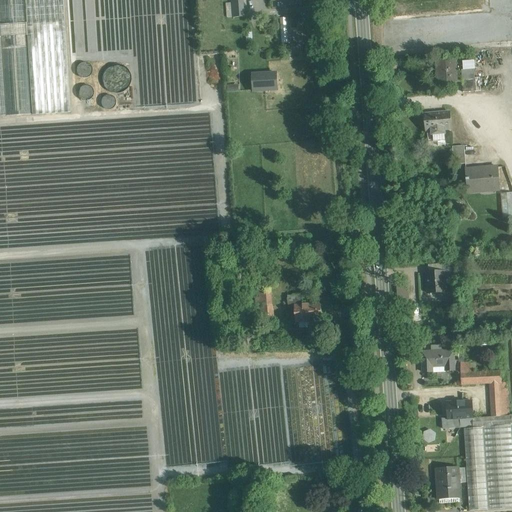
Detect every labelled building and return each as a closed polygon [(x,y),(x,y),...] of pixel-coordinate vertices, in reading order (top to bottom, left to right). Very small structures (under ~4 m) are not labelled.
[(24,0),(0,0),(0,116),(31,115),(24,0)] [(63,0),(24,0),(31,115),(70,113),(63,0)] [(242,0),(231,0),(232,17),(243,16),(242,0)] [(233,29),(204,31),(204,44),(234,42),(233,29)] [(454,59),(436,61),(438,83),(456,82),(454,59)] [(481,90),(480,77),(475,77),(474,59),(461,60),(463,91),(481,90)] [(277,71),(251,72),(252,91),(278,90),(277,71)] [(450,112),(424,115),(426,132),(429,131),(430,140),(438,139),(438,146),(445,145),(444,139),(442,139),(441,130),(451,130),(450,112)] [(464,146),(452,148),(453,159),(465,158),(464,146)] [(497,169),(465,171),(466,182),(470,182),(470,190),(492,188),(492,191),(499,190),(497,169)] [(511,192),(499,194),(502,218),(511,217),(511,192)] [(443,272),(426,273),(428,294),(445,292),(443,272)] [(271,286),(259,287),(260,297),(255,297),(256,306),(260,306),(262,325),(274,324),(271,286)] [(320,303),(302,305),(302,295),(287,296),(289,323),(322,321),(320,303)] [(473,418),(473,426),(470,426),(470,428),(464,429),(469,511),(511,508),(511,444),(511,425),(511,424),(511,423),(511,339),(511,356),(511,415),(509,415),(509,416),(491,417),(473,418)] [(454,351),(430,352),(431,367),(445,366),(445,371),(455,371),(454,351)] [(461,367),(460,367),(461,385),(489,384),(491,417),(509,416),(509,415),(507,383),(501,383),(501,372),(471,373),(471,367),(461,367)] [(462,402),(446,403),(447,419),(442,419),(443,429),(460,428),(460,427),(470,426),(473,426),(473,418),(472,401),(462,402)] [(430,430),(424,433),(424,439),(428,442),(434,440),(435,434),(430,430)] [(458,467),(436,469),(439,500),(440,504),(459,503),(459,499),(460,499),(458,467)]
